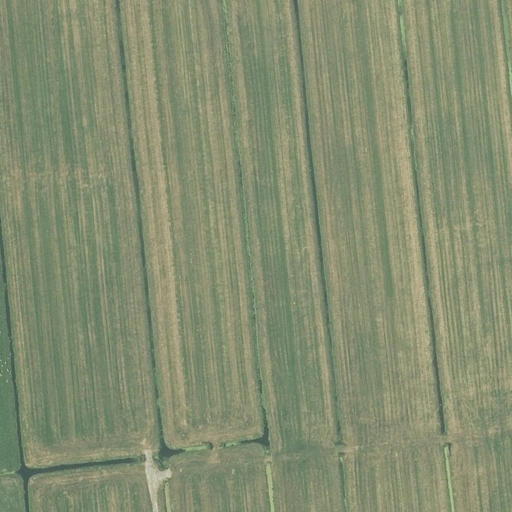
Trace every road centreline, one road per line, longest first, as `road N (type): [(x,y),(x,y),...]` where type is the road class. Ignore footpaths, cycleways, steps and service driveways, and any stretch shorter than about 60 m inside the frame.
road 1 (track): [(215,468),(348,451)]
road 2 (track): [(215,468),(204,347)]
